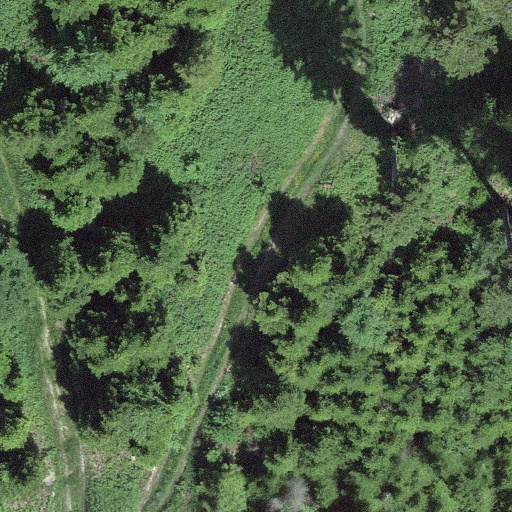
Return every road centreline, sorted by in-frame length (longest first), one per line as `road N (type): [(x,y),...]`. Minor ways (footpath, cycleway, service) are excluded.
road 1 (track): [(369,0),(358,110),(162,511)]
road 2 (track): [(0,76),(131,511)]
